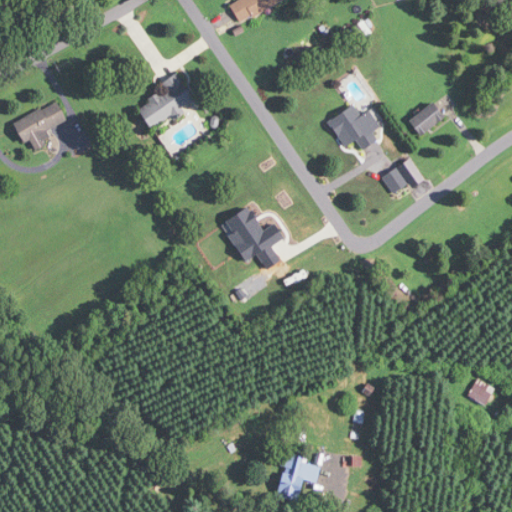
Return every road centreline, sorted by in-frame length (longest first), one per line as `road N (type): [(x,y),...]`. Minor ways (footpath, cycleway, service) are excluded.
road 1 (residential): [(185,0),(360,243)]
road 2 (residential): [(511,135),(360,243)]
road 3 (residential): [(0,74),(134,0)]
